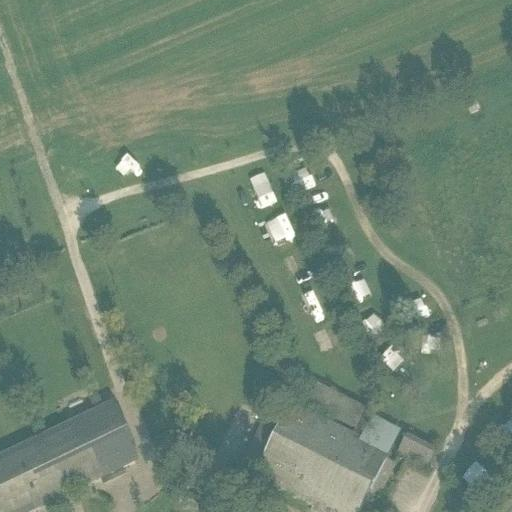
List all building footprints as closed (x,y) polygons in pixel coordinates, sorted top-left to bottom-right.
[(260,217),(277,213),(272,192),(255,197),(260,217)] [(310,215),(317,230),(334,222),(327,207),(310,215)] [(272,245),(289,243),(288,226),(271,227),(272,245)] [(287,284),(305,275),(295,253),(277,262),(287,284)] [(357,329),(372,344),(387,330),(372,315),(357,329)] [(305,406),(355,431),(365,412),(315,386),(305,406)] [(253,480),(316,511),(360,511),(389,456),(291,407),(253,480)] [(0,511),(33,511),(134,465),(108,409),(0,461),(0,511)] [(433,457),(403,442),(396,455),(426,470),(433,457)] [(476,455),(463,471),(478,483),(491,466),(476,455)]
